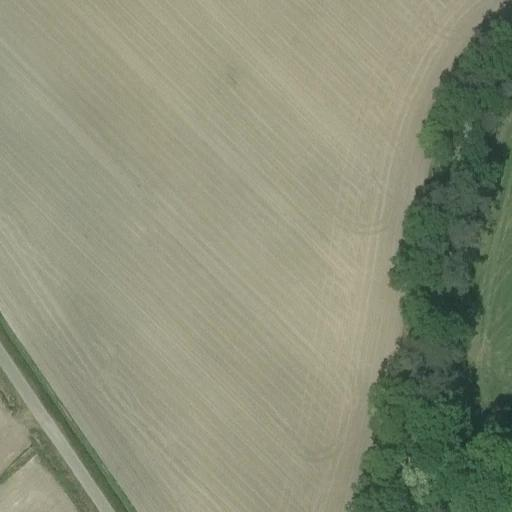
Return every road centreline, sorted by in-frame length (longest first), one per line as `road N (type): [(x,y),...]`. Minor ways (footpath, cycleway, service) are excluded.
road 1 (unclassified): [(511,62),(457,159),(381,511)]
road 2 (unclassified): [(95,511),(0,359)]
road 3 (track): [(404,412),(506,511)]
